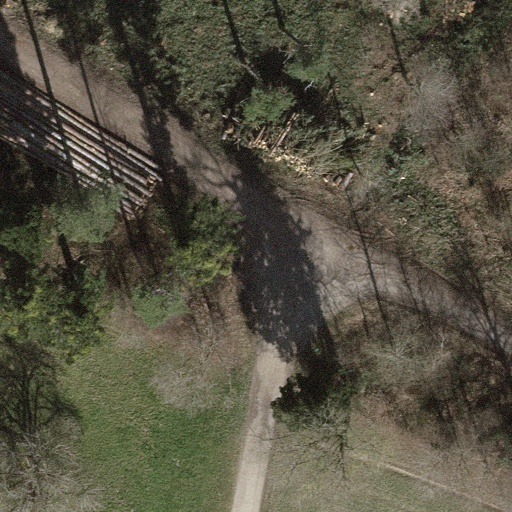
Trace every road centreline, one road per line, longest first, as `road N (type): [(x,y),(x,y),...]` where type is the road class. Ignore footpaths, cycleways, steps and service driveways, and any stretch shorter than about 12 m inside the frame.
road 1 (track): [(511,339),(304,243),(130,130),(0,32)]
road 2 (track): [(247,511),(304,243)]
